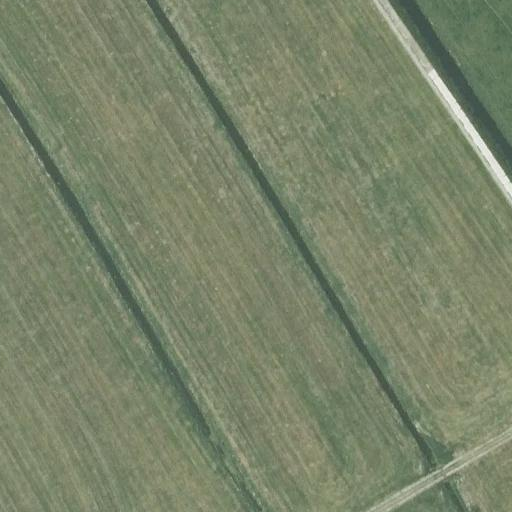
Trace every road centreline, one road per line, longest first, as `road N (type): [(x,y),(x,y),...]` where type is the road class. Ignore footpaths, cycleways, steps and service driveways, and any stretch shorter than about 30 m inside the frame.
road 1 (track): [(378,0),(511,192)]
road 2 (track): [(376,511),(511,434)]
